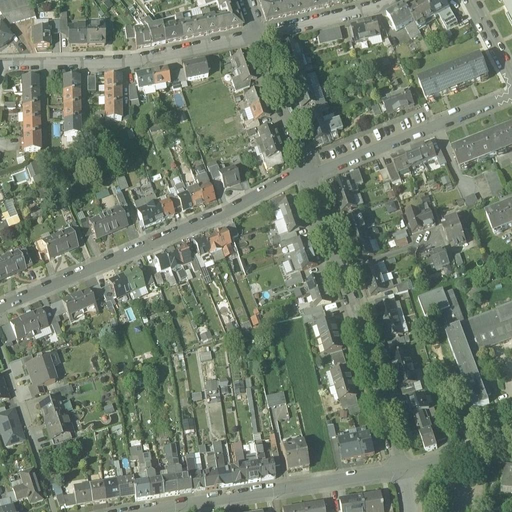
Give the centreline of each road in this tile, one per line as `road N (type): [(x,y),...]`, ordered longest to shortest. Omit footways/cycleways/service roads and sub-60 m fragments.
road 1 (residential): [(304,174),(0,308)]
road 2 (residential): [(304,174),(400,471)]
road 3 (residential): [(0,65),(155,61),(260,38)]
road 4 (residential): [(157,511),(400,471)]
road 5 (residential): [(511,98),(304,174)]
road 6 (residential): [(260,38),(304,174)]
road 7 (residential): [(260,38),(394,0)]
road 8 (residential): [(39,466),(0,345)]
